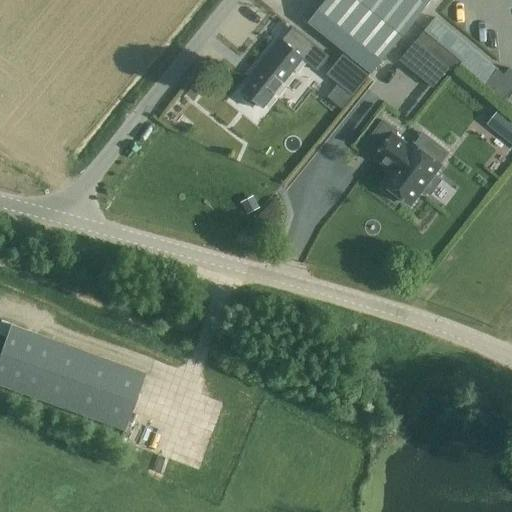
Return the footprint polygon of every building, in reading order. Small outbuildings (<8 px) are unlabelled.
[(328,0),(310,23),(322,33),(348,54),(356,60),(372,73),(431,0),(328,0)] [(247,95),(242,101),(253,109),(257,104),(264,109),(276,93),(303,60),(318,71),(329,58),(313,44),(293,28),(283,42),(279,39),(254,70),(258,73),(242,92),(247,95)] [(425,31),(416,42),(449,69),(453,73),(463,62),(425,31)] [(416,42),(400,61),(433,89),(449,69),(416,42)] [(343,54),(326,75),(338,84),(353,97),(370,76),(343,54)] [(498,70),(485,85),(504,101),(511,92),(511,70),(510,68),(504,75),(498,70)] [(171,108),(163,118),(174,127),(179,120),(178,113),(171,108)] [(511,120),(498,110),(487,126),(511,145),(511,120)] [(384,121),(365,145),(378,155),(376,158),(394,171),(384,184),(386,186),(383,190),(397,201),(400,197),(411,205),(423,190),(431,196),(442,181),(434,175),(441,166),(441,165),(414,145),(411,148),(394,135),(397,132),(384,121)] [(253,196),(241,203),(248,215),(260,209),(253,196)] [(10,325),(3,344),(0,351),(0,385),(124,431),(145,374),(10,325)]
